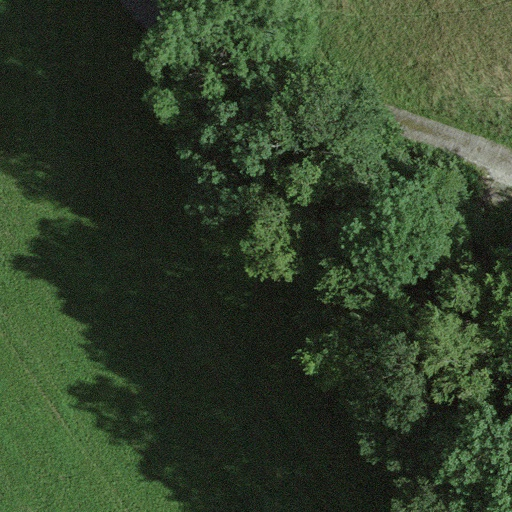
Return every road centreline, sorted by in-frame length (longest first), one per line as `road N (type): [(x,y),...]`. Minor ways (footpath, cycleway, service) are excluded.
road 1 (unclassified): [(153,0),(194,54),(316,122),(511,188)]
road 2 (track): [(511,243),(494,248),(434,304),(418,375),(460,511)]
